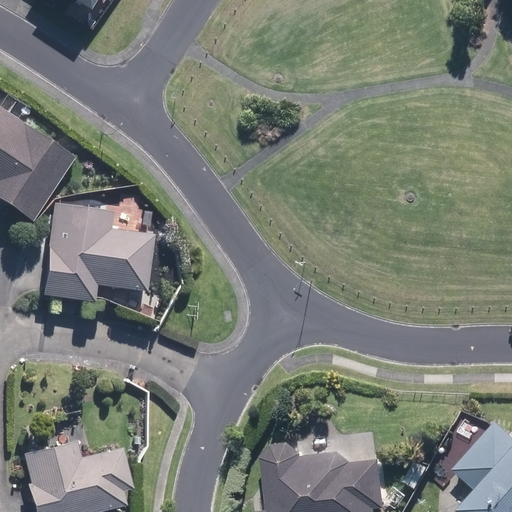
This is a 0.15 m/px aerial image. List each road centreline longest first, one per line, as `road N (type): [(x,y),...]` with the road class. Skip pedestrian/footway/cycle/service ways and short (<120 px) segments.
road 1 (residential): [(129,110),(182,160),(295,305)]
road 2 (residential): [(224,397),(141,355),(0,329)]
road 3 (residential): [(295,305),(395,345),(511,346)]
road 4 (residential): [(0,29),(129,110)]
road 5 (residential): [(129,110),(201,0)]
road 6 (residential): [(191,511),(224,397)]
